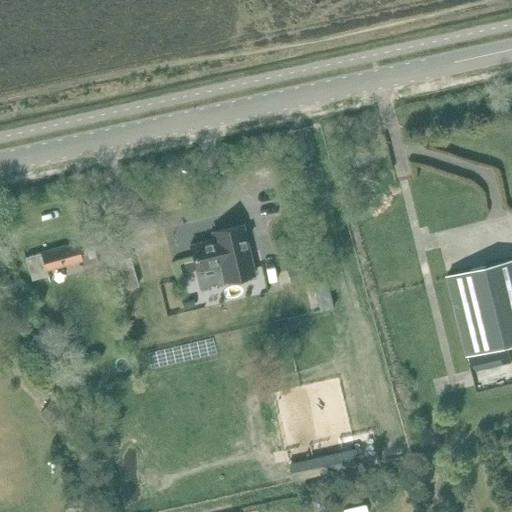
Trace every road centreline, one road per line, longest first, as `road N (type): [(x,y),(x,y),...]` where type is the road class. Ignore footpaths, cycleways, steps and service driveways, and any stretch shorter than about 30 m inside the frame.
road 1 (tertiary): [(511,52),(0,164)]
road 2 (track): [(502,0),(0,104)]
